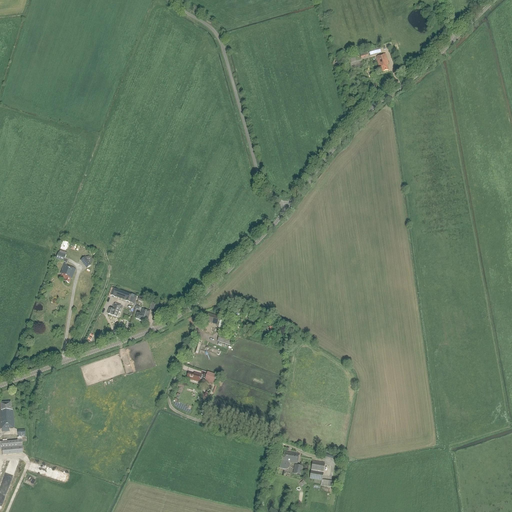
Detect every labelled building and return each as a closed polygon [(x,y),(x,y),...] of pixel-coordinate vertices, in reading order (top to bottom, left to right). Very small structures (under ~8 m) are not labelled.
[(368,51),(370,56),(377,54),(377,52),(380,51),(379,47),(368,51)] [(386,65),(388,64),(385,54),(376,57),(380,68),(382,68),(383,72),(388,70),(386,65)] [(72,279),(75,269),(66,265),(67,261),(64,260),(65,255),(58,252),(56,259),(63,262),(64,262),(60,274),(61,274),(60,277),(65,279),(64,282),(69,283),(71,278),(72,279)] [(80,260),(86,268),(91,265),(91,264),(92,260),(92,259),(90,257),(89,256),(87,257),(85,257),(80,260)] [(132,294),(113,288),(111,296),(130,302),(132,294)] [(161,305),(151,302),(149,309),(159,312),(161,305)] [(120,312),(122,306),(114,304),(112,309),(109,308),(107,314),(117,317),(119,312),(120,312)] [(221,316),(226,318),(229,319),(231,312),(223,309),(221,316)] [(135,318),(139,320),(147,322),(150,312),(142,310),(141,314),(137,313),(135,318)] [(226,318),(221,316),(220,321),(218,320),(219,317),(207,313),(204,321),(217,325),(218,325),(218,327),(223,329),(226,318)] [(219,335),(217,341),(230,345),(232,339),(219,335)] [(200,379),(204,380),(204,382),(212,385),(213,382),(215,378),(218,379),(219,376),(216,375),(207,372),(205,377),(201,376),(201,375),(194,373),(193,374),(188,373),(187,377),(189,378),(188,379),(199,382),(200,379)] [(0,426),(0,429),(14,428),(13,410),(12,410),(12,408),(11,408),(11,402),(0,403),(1,411),(0,410),(0,426)] [(22,440),(2,442),(3,455),(23,454),(22,440)] [(280,460),(281,460),(279,468),(285,469),(287,469),(289,468),(290,466),(290,463),(289,462),(297,464),(299,454),(292,453),(292,454),(284,452),(283,456),(281,456),(280,460)] [(322,480),(325,464),(313,461),(310,479),(322,481),(322,480)] [(295,465),(293,473),(301,475),(303,466),(295,465)] [(321,485),(332,487),(334,481),(322,479),(321,485)]
